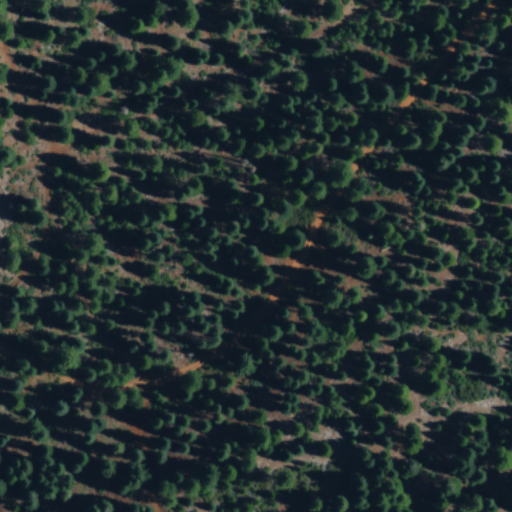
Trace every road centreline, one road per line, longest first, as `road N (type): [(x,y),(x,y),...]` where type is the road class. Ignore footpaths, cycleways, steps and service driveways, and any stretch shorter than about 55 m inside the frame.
road 1 (track): [(0,357),(40,376),(202,359),(291,303),(430,169),(511,39)]
road 2 (track): [(96,376),(79,219),(0,189)]
